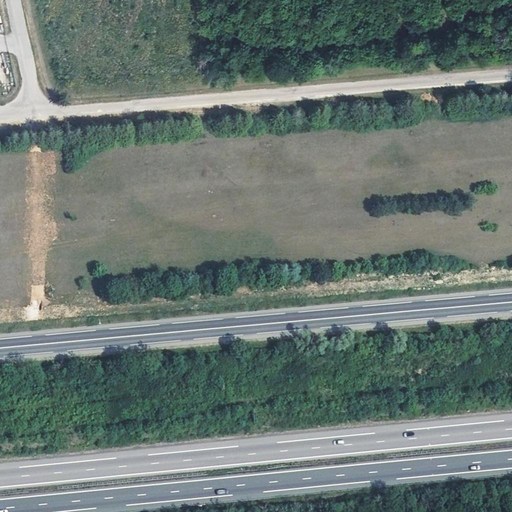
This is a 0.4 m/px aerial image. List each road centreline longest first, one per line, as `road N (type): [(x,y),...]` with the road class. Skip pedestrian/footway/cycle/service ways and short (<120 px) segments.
road 1 (motorway): [(511,429),(0,478)]
road 2 (motorway): [(0,508),(511,459)]
road 3 (secondary): [(511,301),(0,349)]
road 4 (unclassified): [(36,111),(511,74)]
